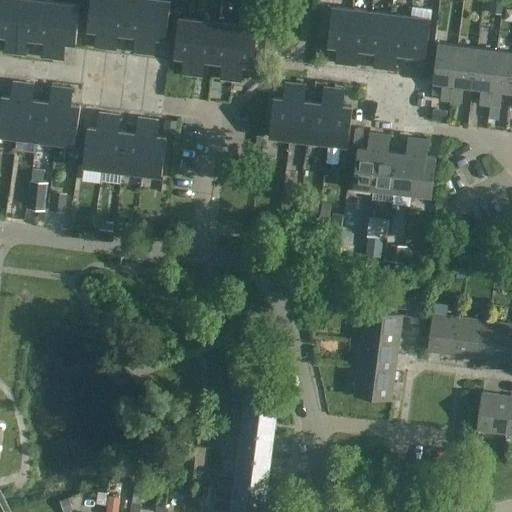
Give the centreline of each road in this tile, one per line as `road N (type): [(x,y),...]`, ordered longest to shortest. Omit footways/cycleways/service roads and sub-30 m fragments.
road 1 (residential): [(309,422),(285,315),(269,289),(239,262),(197,253)]
road 2 (residential): [(197,253),(0,233)]
road 3 (residential): [(453,439),(309,422)]
road 4 (residential): [(197,253),(212,114)]
